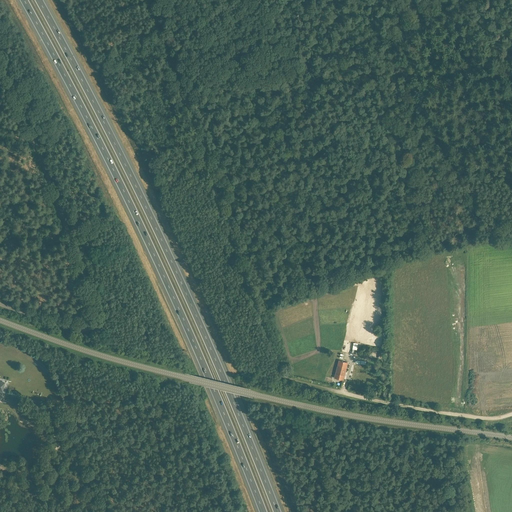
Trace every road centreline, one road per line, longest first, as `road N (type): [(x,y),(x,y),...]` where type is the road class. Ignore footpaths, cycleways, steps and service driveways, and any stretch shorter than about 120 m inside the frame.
road 1 (motorway): [(277,511),(123,160),(37,0)]
road 2 (motorway): [(23,0),(113,170),(263,511)]
road 3 (tertiary): [(511,437),(310,407),(138,365),(0,318)]
road 4 (unclassified): [(0,304),(88,329),(99,313),(0,47)]
road 5 (track): [(511,413),(489,419),(417,408),(283,375)]
road 6 (track): [(283,375),(204,160)]
road 7 (track): [(145,0),(204,160)]
road 8 (track): [(318,85),(449,0)]
road 9 (track): [(204,160),(318,85)]
